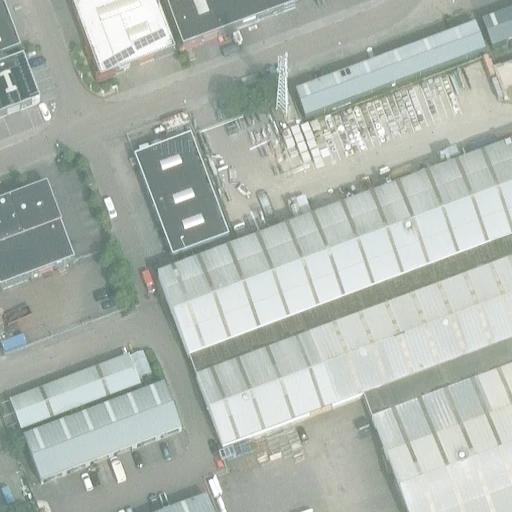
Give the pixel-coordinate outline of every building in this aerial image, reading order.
[(174,53),(173,49),(154,0),(88,0),(72,6),(100,81),(174,53)] [(291,0),(163,0),(182,50),(295,8),(291,0)] [(491,51),(511,42),(511,15),(511,14),(511,13),(481,24),(491,51)] [(6,14),(0,16),(0,58),(20,51),(6,14)] [(475,27),(295,94),(305,121),(484,53),(485,53),(475,27)] [(0,67),(0,107),(4,117),(40,103),(23,59),(0,67)] [(191,138),(134,160),(172,261),(229,240),(191,138)] [(511,511),(511,146),(158,279),(222,451),(335,409),(363,399),(371,421),(405,511),(511,511)] [(46,188),(28,195),(0,205),(0,290),(74,263),(46,188)] [(129,358),(69,381),(80,411),(140,388),(129,358)] [(80,411),(69,381),(9,404),(21,433),(80,411)] [(164,387),(23,441),(40,486),(181,432),(164,387)] [(211,511),(206,500),(173,511),(211,511)]
